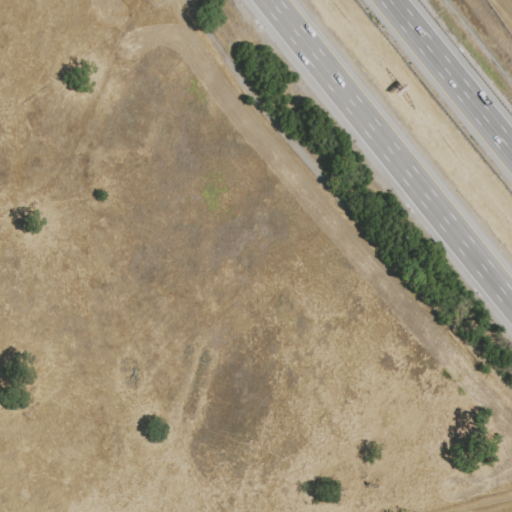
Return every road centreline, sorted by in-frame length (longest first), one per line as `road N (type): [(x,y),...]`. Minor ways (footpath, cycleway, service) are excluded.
road 1 (track): [(511,501),(189,0)]
road 2 (motorway): [(273,0),(511,297)]
road 3 (motorway): [(511,150),(391,0)]
